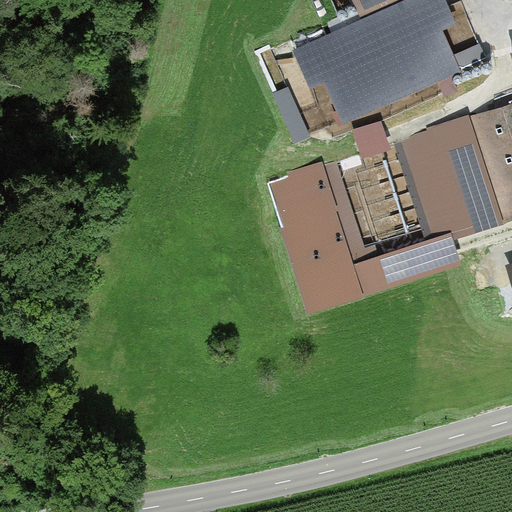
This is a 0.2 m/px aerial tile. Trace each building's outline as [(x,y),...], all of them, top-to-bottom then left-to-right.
[(359,0),(367,17),(299,49),(312,89),(325,82),(345,125),(465,72),(459,60),(481,49),(457,0),(359,0)] [(353,6),(351,6),(350,7),(348,9),(348,10),(348,12),(349,14),(351,15),(352,15),(354,15),(356,14),(357,12),(357,10),(356,9),(355,7),(353,6)] [(344,10),(342,10),(341,11),(339,12),(339,14),(339,16),(340,17),(342,19),(343,19),(345,19),(347,17),(347,16),(348,14),(347,12),(346,11),(344,10)] [(489,63),(487,63),(485,64),(483,66),(482,68),(482,70),(484,72),(485,74),(488,74),(490,74),(492,73),(493,71),(493,68),(492,66),(491,64),(489,63)] [(479,68),(477,68),(475,68),(474,70),(473,71),(474,73),(475,75),(476,76),(478,76),(480,76),(481,75),(482,73),(482,71),(482,70),(480,68),(479,68)] [(460,76),(458,76),(456,76),(455,78),(455,80),(455,81),(456,83),(457,84),(459,84),(461,84),(462,83),(463,81),(463,80),(463,78),(461,76),(460,76)] [(293,85),(277,91),(295,141),(311,135),(293,85)] [(511,102),(403,139),(436,237),(371,259),(339,164),(269,188),(313,317),(464,266),(455,236),(511,217),(511,102)] [(392,146),(385,119),(355,128),(362,155),(392,146)]
